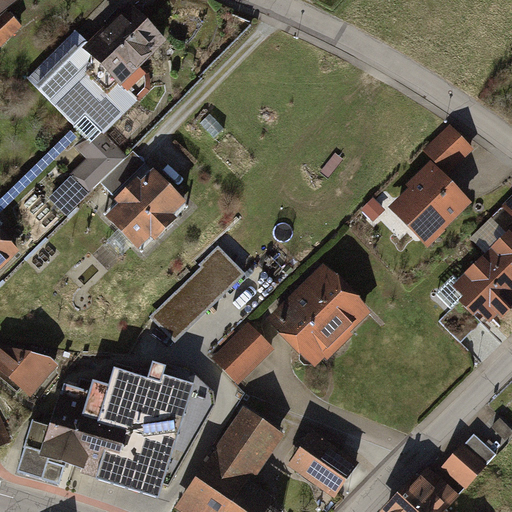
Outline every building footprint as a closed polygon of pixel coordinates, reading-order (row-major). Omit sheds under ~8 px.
[(0,0),(0,24),(30,0),(0,0)] [(183,44),(143,3),(95,50),(135,91),(183,44)] [(478,148),(454,123),(426,151),(439,164),(395,205),(435,247),(482,202),(453,172),(478,148)] [(202,204),(166,170),(120,220),(156,253),(202,204)] [(511,200),(507,206),(511,211),(511,239),(462,286),(499,326),(511,313),(511,200)] [(1,219),(0,219),(0,286),(34,248),(1,219)] [(333,265),(277,322),(326,369),(382,312),(333,265)] [(226,307),(188,277),(164,307),(201,337),(226,307)] [(437,291),(449,310),(464,301),(453,281),(437,291)] [(254,324),(218,358),(244,385),(280,351),(254,324)] [(15,348),(2,362),(45,398),(72,365),(54,355),(15,348)] [(90,400),(63,392),(41,461),(161,500),(165,489),(170,490),(221,396),(168,380),(164,392),(112,376),(107,391),(94,387),(90,400)] [(290,435),(251,409),(184,510),(187,511),(284,511),(292,501),(261,480),(290,435)] [(0,411),(0,451),(12,448),(0,411)] [(370,467),(324,432),(298,466),(345,501),(370,467)] [(493,471),(468,447),(449,466),(474,490),(493,471)] [(459,511),(469,502),(430,468),(391,511),(459,511)]
